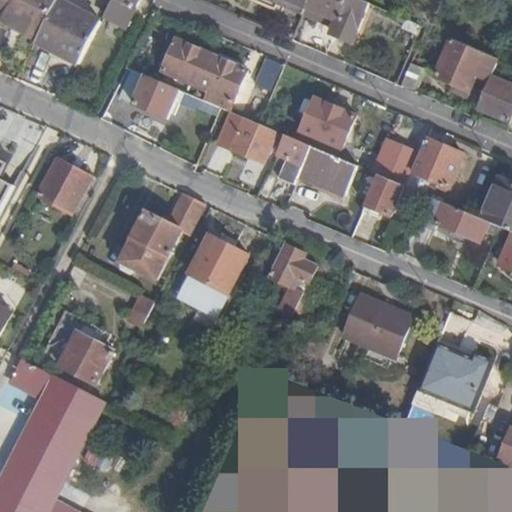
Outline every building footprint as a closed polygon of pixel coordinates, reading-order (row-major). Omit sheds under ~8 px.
[(59,0),(4,0),(0,9),(26,24),(24,30),(39,38),(59,0)] [(104,20),(65,0),(59,0),(39,38),(61,50),(59,55),(80,66),(104,20)] [(121,0),(137,8),(141,0),(121,0)] [(263,0),(276,5),(305,17),(308,9),(288,0),(276,0),(276,1),(273,0),(263,0)] [(273,0),(276,1),(276,0),(288,0),(308,9),(312,0),(273,0)] [(372,4),(362,0),(312,0),(308,9),(338,21),(335,30),(333,33),(355,44),(372,4)] [(0,9),(0,18),(24,30),(26,24),(0,9)] [(308,9),(305,17),(335,30),(338,21),(308,9)] [(39,38),(37,43),(59,55),(61,50),(39,38)] [(200,88),(214,54),(179,38),(164,71),(200,88)] [(487,56),(453,41),(437,78),(472,92),(481,71),(494,76),(500,61),(487,56)] [(212,103),(222,107),(232,111),(249,70),(214,54),(200,88),(217,95),(212,103)] [(272,92),(285,63),(268,56),(255,86),(272,92)] [(413,65),(403,87),(418,93),(428,71),(413,65)] [(182,90),(133,69),(120,98),(168,119),(176,103),(182,90)] [(511,85),(493,77),(479,109),(511,122),(511,118),(511,85)] [(186,91),(182,90),(176,103),(179,105),(186,91)] [(197,96),(186,91),(179,105),(196,113),(198,108),(218,116),(222,107),(212,103),(197,96)] [(302,131),(343,149),(357,118),(316,100),(302,131)] [(268,172),(297,186),(300,178),(314,146),(262,125),(233,112),(220,144),(264,164),(269,152),(275,154),(268,172)] [(466,155),(428,139),(413,174),(418,175),(451,189),(466,155)] [(314,146),(300,178),(346,197),(360,166),(314,146)] [(0,150),(0,149),(0,217),(17,187),(3,179),(11,164),(0,158),(0,150)] [(39,195),(75,215),(93,178),(59,159),(39,195)] [(397,169),(393,180),(405,186),(410,174),(397,169)] [(379,175),(367,206),(392,217),(402,193),(405,186),(393,180),(379,175)] [(511,182),(500,178),(481,219),(490,222),(501,228),(511,232),(511,182)] [(208,203),(187,193),(172,223),(148,211),(122,261),(126,263),(125,270),(135,274),(140,271),(159,281),(183,234),(190,238),(208,203)] [(481,219),(431,198),(421,222),(437,229),(439,224),(482,242),(486,232),(490,222),(481,219)] [(486,232),(498,237),(501,228),(490,222),(486,232)] [(213,328),(251,256),(211,236),(191,274),(213,285),(196,319),(213,328)] [(511,237),(501,265),(511,270),(511,237)] [(281,242),(265,274),(273,278),(288,246),(281,242)] [(293,320),(291,327),(306,333),(321,300),(309,294),(321,267),(308,261),(311,255),(288,246),(273,278),(291,287),(280,313),(293,320)] [(158,302),(141,294),(130,318),(146,326),(158,302)] [(346,338),(396,359),(414,317),(363,295),(346,338)] [(0,337),(14,312),(0,304),(0,337)] [(45,357),(98,385),(116,352),(105,345),(111,334),(69,312),(45,357)] [(491,372),(454,357),(433,407),(453,415),(455,411),(471,418),(491,372)] [(107,400),(58,374),(57,376),(30,362),(25,369),(21,367),(13,383),(45,400),(0,486),(0,495),(32,511),(48,511),(94,425),(107,400)] [(511,432),(501,460),(511,463),(511,432)] [(511,511),(511,500),(510,499),(506,507),(453,487),(446,500),(404,484),(393,509),(381,504),(377,511),(511,511)] [(165,511),(166,511),(129,493),(121,511),(122,511),(165,511)]
